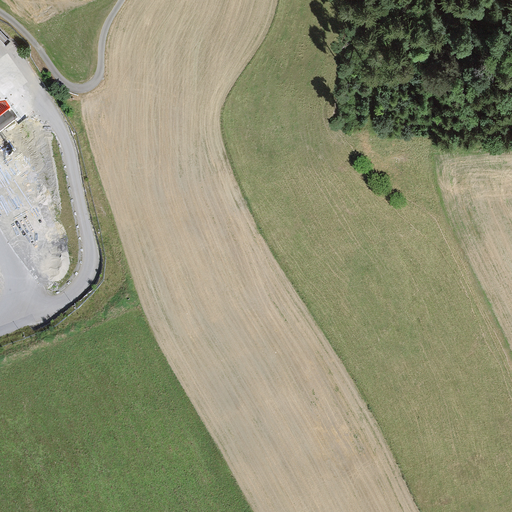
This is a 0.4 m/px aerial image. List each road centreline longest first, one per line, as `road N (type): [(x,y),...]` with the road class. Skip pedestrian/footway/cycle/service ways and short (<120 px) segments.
road 1 (track): [(0,11),(64,82),(84,87),(96,80),(107,23),(122,0)]
road 2 (track): [(362,141),(381,0)]
